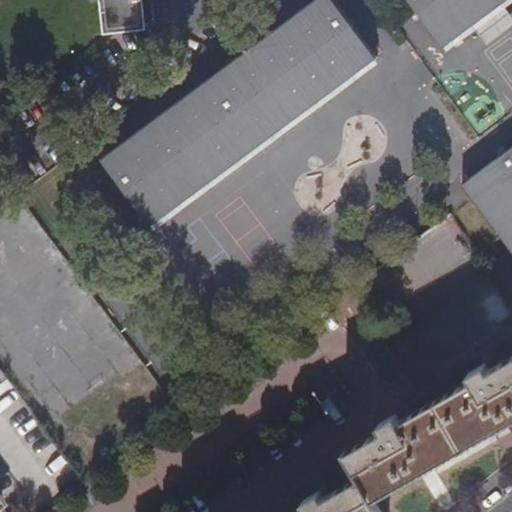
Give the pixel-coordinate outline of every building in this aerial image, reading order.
[(98,0),(102,34),(144,31),(141,0),(98,0)] [(151,225),(378,63),(331,0),(324,0),(104,158),(151,225)] [(510,0),(404,0),(446,51),(510,0)] [(511,148),(463,184),(511,252),(511,148)] [(24,197),(0,213),(0,335),(38,391),(48,384),(51,390),(62,382),(75,401),(136,359),(24,197)] [(379,511),(374,501),(425,471),(499,429),(511,420),(511,356),(488,370),(484,365),(469,374),(471,379),(400,422),(397,416),(381,425),(384,430),(347,452),(346,451),(344,451),(359,478),(324,498),(320,492),(305,501),(308,507),(299,511),(379,511)]
